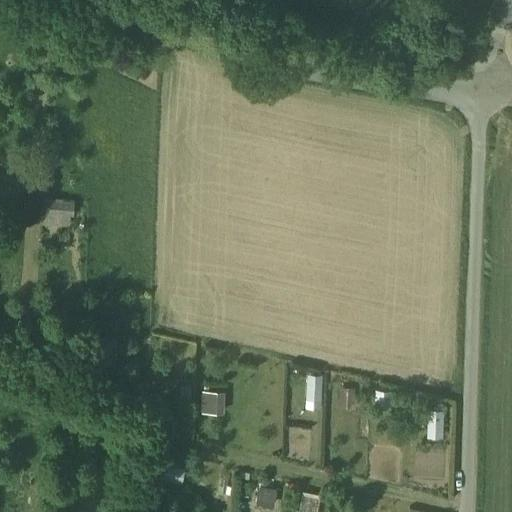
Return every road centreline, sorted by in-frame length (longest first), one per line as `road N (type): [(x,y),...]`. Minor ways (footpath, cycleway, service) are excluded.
road 1 (unclassified): [(479,94),(468,511)]
road 2 (unclassified): [(126,0),(189,35),(282,67),(479,94)]
road 3 (track): [(174,444),(468,509)]
